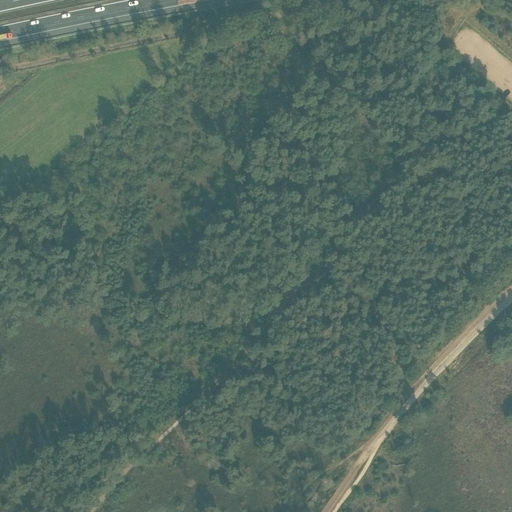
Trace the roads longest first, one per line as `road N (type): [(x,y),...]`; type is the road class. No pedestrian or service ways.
road 1 (track): [(511,169),(473,185),(426,180),(379,191),(337,241),(324,272),(284,301),(241,359),(92,511)]
road 2 (track): [(0,71),(265,18)]
road 3 (unclassified): [(511,300),(383,431)]
road 4 (motorway): [(0,33),(168,0)]
road 5 (track): [(390,0),(265,18)]
